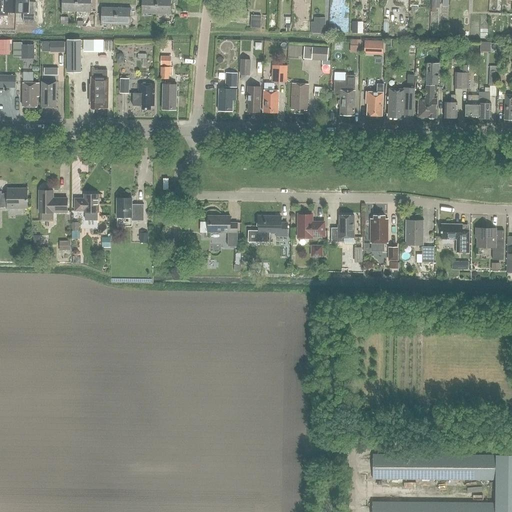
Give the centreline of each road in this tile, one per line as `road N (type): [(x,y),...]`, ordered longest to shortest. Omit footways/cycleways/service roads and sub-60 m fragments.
road 1 (residential): [(511,210),(399,199),(195,197),(178,179),(196,132)]
road 2 (tertiary): [(511,137),(196,132)]
road 3 (tertiary): [(196,132),(0,130)]
road 4 (residential): [(196,132),(209,0)]
